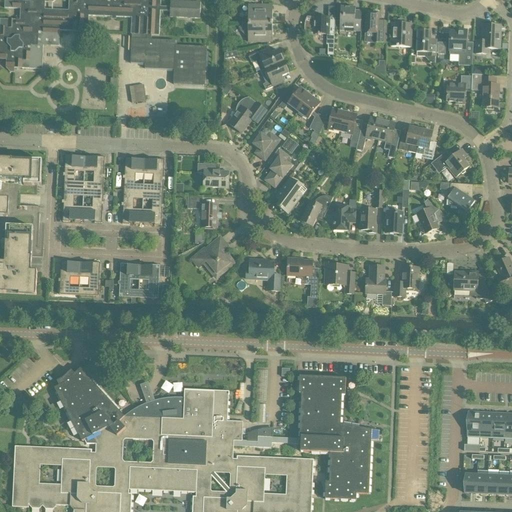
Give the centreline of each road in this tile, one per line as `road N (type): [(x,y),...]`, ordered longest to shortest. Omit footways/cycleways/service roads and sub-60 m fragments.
road 1 (residential): [(54,142),(219,149),(244,170),(250,212),(267,233),(403,251),(484,242),(496,218),(481,144)]
road 2 (residential): [(459,355),(0,334)]
road 3 (residential): [(481,144),(456,123),(319,83),(294,45),(291,20),(300,0)]
road 4 (residential): [(49,254),(164,256),(160,233),(50,227)]
road 5 (residential): [(459,355),(447,511)]
